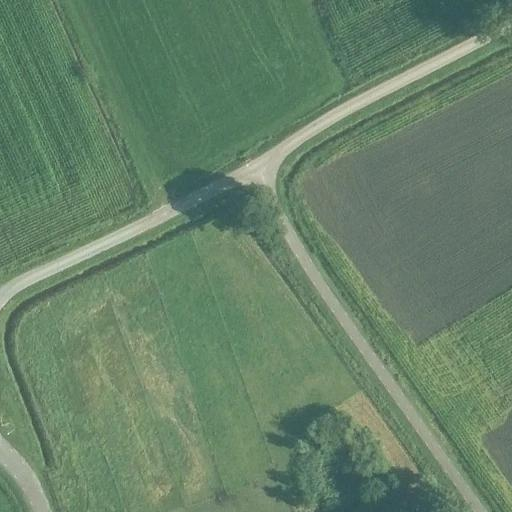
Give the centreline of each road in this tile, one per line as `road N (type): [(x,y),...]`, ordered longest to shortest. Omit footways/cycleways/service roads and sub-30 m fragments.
road 1 (unclassified): [(479,511),(317,279),(259,168)]
road 2 (unclassified): [(259,168),(312,127),(511,25)]
road 3 (unclassified): [(0,296),(259,168)]
